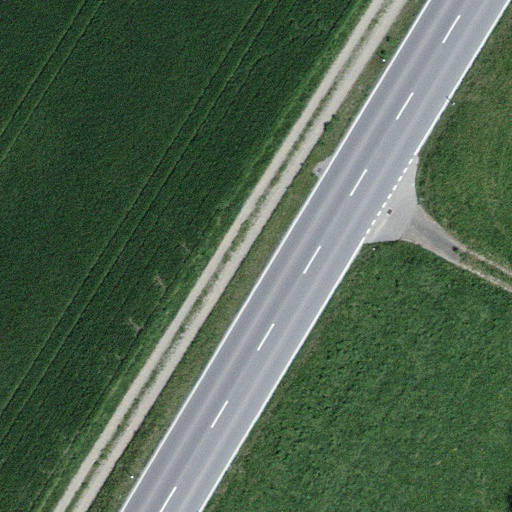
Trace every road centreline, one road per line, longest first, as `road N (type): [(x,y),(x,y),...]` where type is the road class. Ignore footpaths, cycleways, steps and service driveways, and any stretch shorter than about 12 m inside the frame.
road 1 (track): [(386,0),(74,511)]
road 2 (primary): [(167,511),(472,0)]
road 3 (track): [(357,196),(511,281)]
